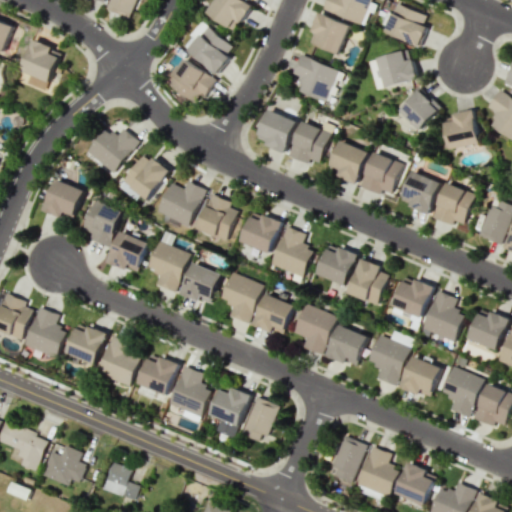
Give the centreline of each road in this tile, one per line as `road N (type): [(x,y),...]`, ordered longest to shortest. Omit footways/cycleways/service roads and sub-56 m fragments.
road 1 (residential): [(33,0),(88,33),(179,130),(256,176),(511,283)]
road 2 (tertiary): [(313,511),(0,378)]
road 3 (residential): [(325,389),(93,290),(56,262)]
road 4 (tertiary): [(174,0),(120,72),(43,139),(0,228)]
road 5 (residential): [(325,389),(511,468)]
road 6 (residential): [(289,0),(261,70),(210,147)]
